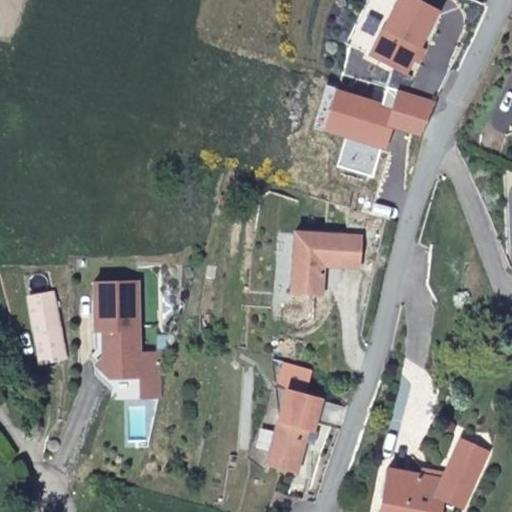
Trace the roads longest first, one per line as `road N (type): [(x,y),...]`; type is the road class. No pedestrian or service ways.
road 1 (residential): [(322,511),(373,370),(441,131),(508,0)]
road 2 (track): [(39,476),(0,332)]
